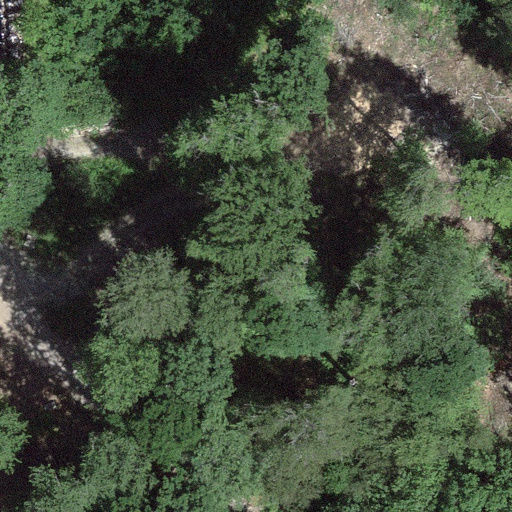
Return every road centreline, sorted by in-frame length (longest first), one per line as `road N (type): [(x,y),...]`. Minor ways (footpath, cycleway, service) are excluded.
road 1 (track): [(234,511),(144,436),(0,283)]
road 2 (track): [(30,310),(25,0)]
